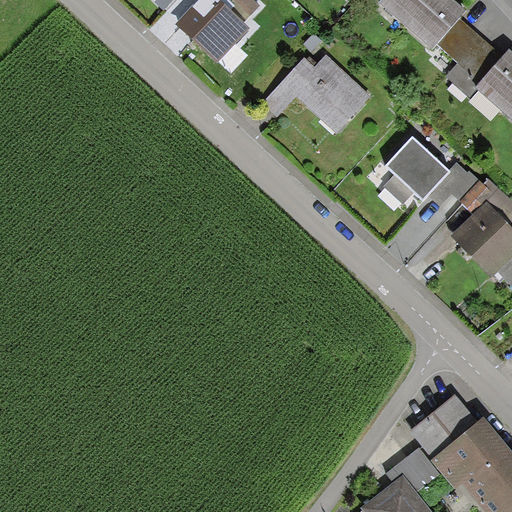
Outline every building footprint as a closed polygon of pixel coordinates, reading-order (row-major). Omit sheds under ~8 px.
[(211,51),(236,23),(211,0),(207,0),(184,26),(211,51)] [(460,13),(445,0),(384,0),(381,4),(431,46),(436,40),(488,85),(481,93),(511,118),(511,59),(507,55),(503,61),(455,20),(460,13)] [(384,94),(326,40),(269,101),(288,118),(306,99),(345,135),(384,94)] [(446,175),(410,142),(386,169),(422,201),(446,175)] [(511,275),(511,238),(486,212),(457,241),(501,286),(511,275)] [(511,467),(479,430),(441,463),(483,511),(507,511),(511,508),(511,467)] [(420,511),(400,487),(368,511),(420,511)]
